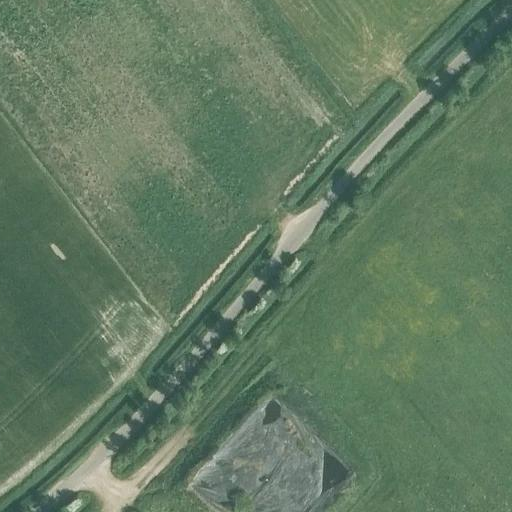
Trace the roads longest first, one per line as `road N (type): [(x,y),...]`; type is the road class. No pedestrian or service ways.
road 1 (unclassified): [(35,511),(152,405),(311,220),(511,11)]
road 2 (track): [(185,437),(121,492),(87,469)]
